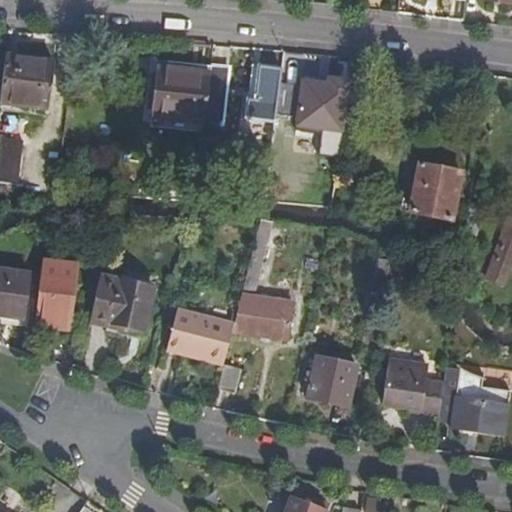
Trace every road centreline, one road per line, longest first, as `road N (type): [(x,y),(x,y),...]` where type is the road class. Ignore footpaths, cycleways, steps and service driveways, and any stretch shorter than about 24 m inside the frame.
road 1 (residential): [(0,11),(234,22),(511,61)]
road 2 (residential): [(49,443),(116,422),(163,424),(511,491)]
road 3 (residential): [(155,511),(49,443)]
